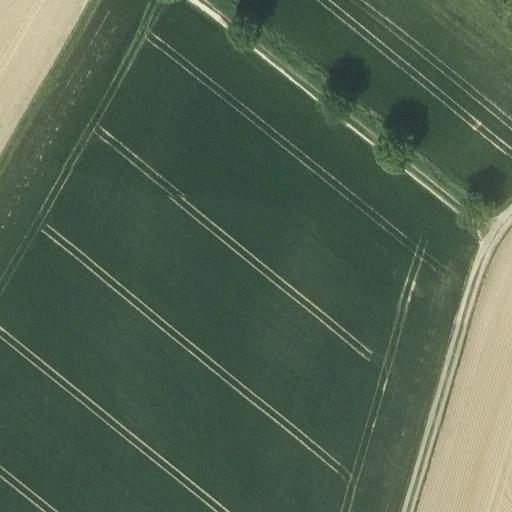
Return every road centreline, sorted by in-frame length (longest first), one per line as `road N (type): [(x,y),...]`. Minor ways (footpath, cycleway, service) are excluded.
road 1 (track): [(198,0),(488,235)]
road 2 (track): [(403,511),(488,235),(511,219)]
road 3 (track): [(122,0),(0,202)]
